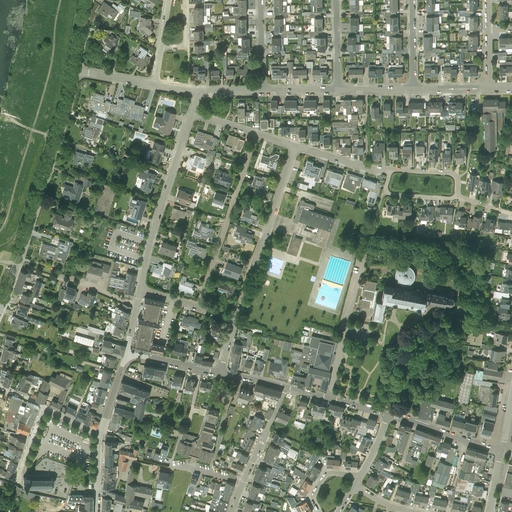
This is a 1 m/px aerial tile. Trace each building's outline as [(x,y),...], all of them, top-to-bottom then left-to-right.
[(134,0),(139,3),(140,0),(143,0),(145,1),(148,3),(147,5),(146,7),(150,10),(152,7),(156,0),(134,0)] [(499,4),(499,7),(499,11),(507,11),(507,4),(507,3),(507,1),(501,1),(501,4),(499,4)] [(99,8),(98,10),(99,10),(99,9),(103,11),(104,11),(107,13),(108,14),(107,16),(113,20),(114,19),(118,12),(119,13),(121,10),(123,11),(126,7),(123,5),(124,6),(123,8),(122,7),(120,9),(117,6),(113,4),(111,7),(104,2),(99,8)] [(194,8),(194,12),(195,12),(195,16),(206,15),(206,8),(212,8),(212,3),(204,4),(204,8),(203,8),(194,8)] [(466,10),(457,10),(457,13),(473,13),(473,10),(477,10),(477,3),(466,3),(466,10)] [(358,4),(350,4),(350,11),(355,11),(355,14),(374,14),(374,11),(370,11),(371,11),(358,11),(358,4)] [(385,11),(385,14),(388,14),(389,14),(389,11),(395,11),(398,11),(398,4),(389,4),(389,7),(386,8),(386,11),(385,11)] [(233,6),(233,15),(237,15),(244,15),(244,12),(246,12),(246,10),(246,6),(246,5),(233,6)] [(274,15),(283,15),(287,15),(290,15),(290,12),(287,12),(287,5),(286,5),(282,5),(274,5),(274,12),(274,15)] [(311,12),(307,12),(307,15),(309,15),(319,15),(319,11),(321,11),(322,11),(322,5),(314,5),(311,5),(311,12)] [(435,16),(426,16),(426,23),(438,23),(438,16),(439,16),(439,13),(435,13),(435,16)] [(473,13),(457,13),(458,16),(461,16),(465,16),(465,22),(477,22),(477,16),(473,16),(473,13)] [(350,17),(350,24),(358,24),(358,17),(363,17),(363,14),(374,14),(355,14),(355,17),(350,17)] [(385,14),(385,17),(386,17),(386,23),(387,23),(398,23),(398,17),(398,16),(389,16),(389,14),(388,14),(385,14)] [(195,19),(194,19),(194,23),(195,23),(203,23),(203,24),(205,24),(205,27),(210,27),(210,24),(207,24),(207,15),(206,15),(195,16),(195,19)] [(230,15),(223,16),(223,20),(229,20),(229,18),(234,18),(235,18),(236,18),(236,22),(238,22),(238,25),(246,25),(246,19),(246,18),(244,18),(238,18),(237,18),(237,15),(233,15),(230,15)] [(319,15),(309,15),(309,17),(314,18),(314,24),(322,24),(322,18),(322,17),(321,17),(319,17),(319,15)] [(140,17),(139,23),(141,23),(140,26),(146,31),(145,32),(149,35),(153,30),(152,30),(149,27),(150,25),(151,20),(151,18),(140,17)] [(461,29),(461,32),(467,32),(467,29),(469,29),(477,29),(477,22),(465,22),(465,29),(461,29)] [(428,33),(436,33),(440,33),(440,29),(439,29),(439,23),(426,23),(427,30),(428,30),(428,33)] [(282,25),(275,25),(275,31),(283,31),(284,34),(288,34),(293,34),(293,31),(289,31),(289,30),(286,30),(286,24),(282,25)] [(310,31),(310,34),(318,34),(318,31),(322,31),(322,24),(314,24),(314,31),(313,31),(310,31)] [(233,32),(231,32),(231,35),(233,35),(238,35),(244,35),(244,32),(247,32),(246,25),(238,25),(235,25),(235,32),(233,32)] [(96,45),(95,46),(98,48),(99,47),(106,52),(108,50),(111,52),(111,51),(113,52),(117,45),(117,44),(118,41),(117,41),(116,40),(117,38),(114,36),(113,37),(110,35),(109,37),(106,34),(105,36),(103,35),(101,33),(99,36),(101,37),(100,40),(99,39),(96,43),(97,44),(96,45)] [(389,33),(385,33),(385,36),(389,36),(389,43),(401,43),(401,39),(401,36),(396,36),(393,36),(393,33),(389,33)] [(428,36),(424,36),(424,38),(424,43),(432,42),(436,42),(436,36),(440,36),(440,33),(436,33),(428,33),(428,36)] [(310,37),(314,37),(314,44),(326,44),(325,38),(325,37),(318,37),(318,34),(310,34),(310,37)] [(202,44),(194,44),(195,51),(202,51),(202,52),(206,52),(206,44),(210,44),(210,40),(202,40),(202,41),(202,44)] [(432,42),(424,43),(424,49),(424,52),(431,52),(440,52),(440,49),(436,49),(436,47),(432,47),(432,42)] [(356,43),(348,43),(348,50),(350,50),(350,53),(355,53),(356,53),(360,53),(365,53),(365,50),(360,50),(360,43),(359,43),(356,43)] [(389,49),(388,49),(388,53),(392,53),(392,50),(401,49),(401,43),(389,43),(389,49)] [(132,55),(129,60),(141,69),(149,58),(145,55),(148,51),(139,45),(137,48),(141,51),(142,51),(137,58),(136,58),(132,55)] [(242,51),(237,51),(237,54),(241,54),(248,54),(248,51),(250,51),(250,45),(242,45),(242,51)] [(382,65),(376,65),(376,76),(383,76),(382,68),(382,67),(385,67),(385,53),(382,53),(381,53),(382,57),(382,65)] [(444,58),(441,58),(441,65),(444,65),(444,66),(444,75),(451,75),(451,63),(450,63),(448,62),(446,62),(445,63),(444,63),(444,58)] [(457,63),(451,63),(451,75),(457,75),(457,70),(457,64),(460,64),(460,58),(457,58),(457,63)] [(463,58),(460,58),(460,64),(463,64),(463,70),(463,75),(470,75),(470,63),(463,63),(463,58)] [(293,61),(290,62),(290,73),(293,73),(293,77),(300,77),(300,66),(297,66),(297,65),(293,65),(293,61)] [(302,66),(300,66),(300,77),(307,76),(307,73),(309,73),(309,67),(309,61),(306,61),(306,69),(303,69),(302,66)] [(283,66),(280,66),(280,69),(280,77),(287,77),(287,73),(290,73),(290,62),(286,62),(286,65),(283,66)] [(239,68),(237,68),(237,70),(237,73),(240,73),(241,77),(248,77),(247,69),(250,69),(250,64),(244,64),(244,68),(240,68),(240,69),(239,68)] [(280,65),(271,65),(271,70),(273,70),(273,77),(280,77),(280,69),(280,66),(280,65)] [(355,65),(346,65),(346,69),(349,69),(349,76),(356,76),(356,65),(355,65)] [(229,68),(226,68),(227,73),(227,77),(234,77),(233,70),(237,70),(237,68),(237,66),(232,66),(229,66),(229,68)] [(198,67),(194,67),(194,73),(198,73),(198,78),(203,78),(205,78),(205,76),(206,76),(205,70),(198,70),(198,67)] [(92,96),(90,100),(93,101),(91,109),(98,111),(99,110),(102,111),(102,112),(106,114),(110,102),(106,101),(105,103),(103,102),(104,99),(103,99),(104,95),(93,92),(92,95),(91,95),(91,96),(92,96)] [(113,103),(110,111),(114,112),(115,109),(124,112),(125,109),(130,111),(129,114),(132,115),(131,117),(140,120),(144,122),(147,114),(143,113),(145,107),(141,106),(137,105),(136,106),(133,105),(134,104),(135,101),(124,98),(123,100),(118,98),(117,104),(113,103)] [(346,100),(340,100),(340,104),(341,106),(346,106),(346,114),(348,114),(350,114),(350,107),(350,99),(350,100),(346,100)] [(359,99),(350,99),(350,107),(353,107),(353,106),(358,106),(359,114),(363,114),(363,105),(364,105),(364,101),(363,101),(363,102),(362,102),(362,99),(359,100),(359,99)] [(484,112),(481,112),(481,115),(482,115),(482,120),(485,120),(485,123),(485,130),(486,130),(486,138),(485,138),(485,145),(486,145),(486,149),(495,150),(495,145),(497,144),(497,131),(503,131),(503,111),(506,111),(506,102),(502,102),(502,101),(498,101),(498,100),(494,100),(494,99),(487,99),(487,100),(483,100),(483,109),(484,109),(484,112)] [(277,100),(271,100),(271,110),(275,110),(275,112),(281,112),(281,105),(277,105),(277,100)] [(285,105),(281,105),(281,112),(287,112),(287,109),(291,109),(291,100),(285,100),(285,105)] [(297,100),(291,100),(291,109),(294,109),(294,112),(300,112),(300,105),(297,105),(297,100)] [(304,105),(300,105),(300,112),(306,112),(306,109),(310,109),(310,100),(304,100),(304,105)] [(316,100),(310,100),(310,109),(314,109),(314,112),(320,112),(320,105),(316,105),(316,100)] [(323,105),(320,105),(320,112),(326,112),(326,109),(330,109),(330,100),(323,100),(323,105)] [(403,101),(396,101),(396,112),(399,112),(399,116),(406,116),(406,107),(403,107),(403,101)] [(244,102),(238,102),(238,111),(249,111),(249,108),(249,106),(244,106),(244,102)] [(408,108),(406,107),(406,116),(406,117),(406,119),(409,119),(409,116),(412,116),(412,114),(412,112),(416,112),(415,102),(408,102),(408,108)] [(422,102),(415,102),(416,112),(419,112),(419,114),(419,115),(419,116),(422,116),(426,116),(425,107),(422,107),(422,102)] [(426,105),(425,105),(425,107),(426,116),(430,116),(430,114),(436,114),(436,113),(436,102),(429,102),(429,104),(426,104),(426,105)] [(442,102),(436,102),(436,113),(440,112),(440,116),(442,116),(446,116),(446,105),(442,105),(442,102)] [(448,105),(446,105),(446,116),(446,119),(449,119),(449,114),(449,112),(456,112),(456,102),(449,102),(448,102),(448,105)] [(462,102),(456,102),(456,112),(456,114),(461,114),(460,111),(463,111),(463,114),(466,114),(465,105),(462,105),(462,102)] [(390,103),(383,103),(384,114),(388,114),(390,114),(391,118),(389,118),(389,121),(394,121),(394,112),(393,112),(390,112),(390,103)] [(378,106),(371,106),(371,117),(375,117),(375,121),(379,121),(382,121),(382,113),(379,113),(378,106)] [(156,115),(153,126),(158,128),(158,130),(169,134),(170,134),(171,130),(172,126),(173,125),(172,124),(175,114),(165,110),(163,118),(158,116),(156,115)] [(249,111),(238,111),(238,120),(244,120),(244,115),(249,115),(249,114),(249,111)] [(341,122),(332,122),(332,126),(336,126),(357,126),(357,122),(358,122),(357,119),(358,119),(358,114),(351,114),(351,119),(349,119),(349,122),(348,122),(341,122)] [(81,131),(80,132),(81,133),(82,134),(81,135),(85,136),(85,137),(85,138),(88,139),(88,140),(88,141),(90,141),(91,141),(91,140),(96,142),(97,139),(101,125),(103,120),(92,116),(90,121),(90,122),(88,123),(88,124),(89,125),(88,128),(84,127),(83,130),(82,130),(81,131)] [(267,119),(261,119),(261,128),(268,128),(268,122),(271,122),(271,128),(273,128),(274,128),(274,119),(267,119)] [(312,126),(308,126),(308,131),(308,137),(312,137),(312,143),(318,143),(318,133),(318,129),(312,129),(312,127),(312,126)] [(357,126),(336,126),(336,131),(341,131),(349,131),(349,134),(351,134),(351,138),(358,138),(358,134),(358,131),(357,131),(357,126)] [(301,127),(295,127),(295,133),(299,133),(299,139),(305,139),(305,129),(301,129),(301,127)] [(198,131),(194,144),(199,146),(208,149),(209,149),(209,148),(212,149),(216,138),(212,137),(213,136),(205,134),(202,132),(198,131)] [(326,134),(320,134),(320,141),(324,141),(324,147),(330,147),(330,137),(326,137),(326,134)] [(224,149),(230,151),(231,148),(235,150),(236,149),(240,150),(244,140),(238,138),(238,139),(235,138),(235,137),(229,135),(225,147),(225,146),(224,149)] [(350,138),(346,138),(346,143),(346,147),(341,147),(341,149),(341,153),(340,153),(346,153),(350,153),(350,145),(350,138)] [(353,145),(350,145),(350,153),(359,153),(363,153),(363,151),(364,151),(364,147),(363,147),(363,138),(359,138),(359,147),(353,147),(353,145)] [(424,145),(417,145),(417,160),(420,160),(420,158),(424,158),(424,153),(424,150),(427,150),(427,141),(424,141),(424,145)] [(151,151),(148,160),(150,160),(158,163),(159,163),(162,154),(164,148),(163,147),(164,145),(156,142),(155,145),(153,144),(151,151)] [(433,148),(429,148),(429,149),(430,160),(437,160),(437,153),(440,153),(440,142),(435,142),(435,148),(433,148)] [(374,151),(372,151),(372,158),(382,158),(382,155),(385,155),(385,143),(374,143),(374,147),(374,151)] [(403,148),(401,148),(401,153),(402,153),(402,156),(408,156),(408,158),(411,158),(411,143),(407,143),(408,145),(403,145),(403,148)] [(387,146),(387,149),(390,149),(389,155),(394,156),(394,158),(397,158),(398,146),(390,146),(387,146)] [(445,151),(442,151),(442,162),(451,162),(450,149),(451,146),(446,146),(446,149),(445,151)] [(459,149),(455,149),(455,151),(456,163),(461,163),(460,161),(463,161),(463,159),(466,159),(466,147),(459,147),(459,149)] [(74,159),(72,164),(77,165),(78,162),(82,163),(90,166),(94,156),(85,153),(85,154),(76,151),(75,155),(74,155),(73,159),(74,159)] [(189,160),(186,168),(191,169),(195,171),(196,167),(203,170),(205,164),(210,166),(212,159),(213,159),(214,156),(207,153),(206,158),(195,155),(194,158),(190,157),(189,159),(189,160)] [(260,162),(259,166),(266,168),(266,166),(271,168),(274,169),(277,161),(275,160),(278,158),(279,155),(276,154),(270,157),(262,155),(260,162)] [(304,166),(302,172),(303,172),(303,173),(309,175),(309,174),(320,177),(318,181),(319,181),(324,166),(323,166),(323,168),(313,164),(313,162),(307,160),(305,166),(304,166)] [(141,167),(139,174),(143,176),(143,177),(145,178),(143,185),(141,184),(140,188),(150,191),(152,187),(151,187),(153,181),(154,178),(155,176),(155,175),(147,172),(148,169),(141,167)] [(218,169),(214,181),(218,183),(219,180),(226,182),(225,184),(229,186),(231,179),(231,178),(232,176),(230,175),(229,175),(229,173),(218,169)] [(328,169),(325,180),(338,185),(337,188),(338,188),(343,172),(337,170),(336,171),(333,170),(328,169)] [(345,180),(343,185),(355,190),(357,185),(360,186),(361,182),(356,181),(357,180),(358,176),(353,175),(347,173),(346,177),(345,180)] [(467,186),(467,189),(474,190),(474,188),(478,188),(478,187),(479,179),(480,175),(470,173),(468,181),(467,186)] [(253,180),(252,185),(260,188),(259,191),(263,193),(264,191),(267,192),(270,184),(268,184),(269,181),(268,180),(268,178),(263,176),(262,177),(255,175),(253,180)] [(84,178),(82,184),(90,187),(92,180),(84,178)] [(362,183),(362,186),(371,189),(367,201),(369,202),(374,204),(377,197),(379,188),(378,187),(375,186),(376,182),(373,181),(364,178),(362,183)] [(479,179),(478,187),(480,188),(480,191),(487,192),(489,181),(479,179)] [(492,180),(491,188),(496,189),(495,192),(493,192),(493,196),(496,197),(500,198),(501,198),(503,190),(501,190),(503,182),(492,180)] [(65,185),(63,193),(70,196),(69,199),(78,202),(84,185),(75,182),(73,187),(65,185)] [(296,187),(298,187),(307,190),(308,185),(298,182),(296,186),(296,187)] [(179,189),(176,197),(181,199),(180,203),(194,208),(194,207),(196,208),(197,204),(195,203),(191,202),(194,193),(186,190),(186,192),(179,189)] [(216,192),(213,201),(223,204),(226,195),(216,192)] [(132,197),(129,206),(133,207),(130,216),(141,219),(142,216),(142,213),(141,213),(143,208),(144,208),(146,202),(132,197)] [(291,237),(286,252),(297,256),(302,239),(295,237),(296,232),(306,236),(308,236),(312,238),(317,239),(317,240),(316,244),(325,247),(335,218),(329,216),(312,210),(312,209),(314,208),(315,206),(314,204),(307,202),(305,202),(304,200),(302,199),(301,200),(300,200),(299,204),(297,205),(297,207),(298,209),(295,217),(293,218),(293,220),(293,222),(295,222),(294,225),(295,226),(293,231),(292,236),(291,236),(291,237)] [(386,203),(386,208),(387,209),(387,213),(393,213),(393,222),(398,222),(398,218),(399,210),(395,210),(396,205),(396,204),(386,203)] [(399,210),(398,218),(405,219),(406,214),(411,214),(412,205),(407,205),(403,204),(403,205),(403,210),(399,210)] [(420,216),(420,220),(426,220),(426,219),(433,219),(434,206),(429,206),(429,207),(427,207),(427,208),(422,208),(421,216),(420,216)] [(436,212),(436,220),(440,221),(440,218),(447,219),(452,219),(453,208),(448,207),(448,209),(445,208),(445,207),(440,207),(440,212),(436,212)] [(54,220),(52,226),(60,228),(61,226),(71,229),(72,226),(73,222),(74,219),(71,218),(73,211),(65,208),(65,209),(64,213),(63,216),(56,214),(56,215),(54,215),(53,219),(54,219),(54,220)] [(171,215),(170,218),(177,220),(183,222),(185,214),(190,216),(192,211),(192,210),(186,209),(185,212),(173,208),(171,214),(171,213),(171,214),(171,215)] [(243,214),(241,219),(243,219),(257,224),(258,219),(257,219),(259,214),(244,209),(243,214)] [(455,224),(454,228),(458,229),(459,225),(464,226),(466,217),(462,216),(463,211),(458,210),(456,224),(455,224)] [(469,218),(467,227),(472,228),(472,226),(479,227),(480,216),(474,215),(474,218),(469,218)] [(482,222),(481,231),(488,232),(488,230),(492,230),(494,219),(489,219),(489,218),(486,218),(485,223),(482,222)] [(498,222),(497,227),(511,229),(510,234),(511,234),(511,223),(506,223),(498,222)] [(194,230),(193,235),(200,238),(200,236),(207,238),(207,237),(211,238),(214,229),(208,227),(209,224),(206,223),(206,224),(200,223),(198,231),(194,230)] [(234,232),(233,235),(238,237),(241,238),(241,240),(240,242),(245,244),(245,241),(250,243),(253,235),(246,233),(247,228),(237,225),(235,233),(234,232)] [(188,239),(186,246),(191,248),(188,255),(204,260),(207,252),(205,252),(206,249),(196,245),(197,242),(188,239)] [(56,248),(55,252),(58,253),(57,257),(62,258),(60,262),(64,263),(70,245),(71,246),(73,242),(66,240),(65,243),(58,241),(57,245),(58,245),(57,248),(56,248)] [(162,245),(159,252),(173,257),(172,258),(173,258),(177,246),(163,241),(162,245)] [(41,248),(38,255),(46,257),(46,254),(47,251),(54,253),(53,256),(52,259),(56,260),(57,257),(58,253),(55,252),(56,248),(43,243),(41,248)] [(90,260),(85,275),(86,275),(92,277),(99,279),(100,276),(107,277),(110,265),(101,263),(99,263),(99,262),(90,260)] [(109,278),(107,285),(118,287),(117,290),(124,292),(124,295),(132,296),(132,297),(134,290),(133,290),(136,274),(130,272),(127,272),(125,278),(115,276),(118,262),(115,261),(114,260),(110,275),(109,278)] [(155,266),(153,271),(157,272),(168,276),(170,271),(170,269),(172,265),(164,262),(163,265),(158,264),(157,267),(155,266)] [(226,266),(225,270),(226,270),(225,274),(237,278),(239,272),(240,272),(242,268),(227,262),(227,263),(226,266)] [(374,307),(372,315),(384,317),(385,309),(386,309),(386,306),(387,299),(388,299),(388,300),(392,300),(391,301),(392,301),(399,302),(404,303),(410,304),(415,305),(423,306),(426,307),(427,301),(445,304),(444,307),(451,308),(452,304),(454,302),(454,301),(455,299),(453,297),(454,293),(447,292),(446,294),(428,291),(427,294),(423,293),(422,293),(421,295),(411,293),(412,289),(411,288),(412,288),(412,287),(412,286),(411,285),(410,285),(409,285),(408,283),(409,282),(410,282),(411,281),(412,280),(413,279),(413,278),(413,277),(414,276),(414,275),(414,274),(413,273),(413,272),(413,271),(412,270),(411,269),(411,268),(410,268),(409,267),(408,267),(407,267),(404,267),(402,267),(400,269),(398,271),(397,273),(396,275),(397,278),(398,280),(400,282),(402,283),(400,287),(399,287),(404,288),(404,292),(394,290),(394,287),(384,285),(383,290),(377,289),(377,290),(374,307)] [(20,270),(17,281),(23,283),(24,280),(29,281),(31,273),(20,270)] [(180,283),(178,290),(187,293),(188,295),(190,296),(191,295),(191,294),(192,294),(194,289),(192,289),(194,283),(186,281),(185,280),(187,277),(183,276),(180,283)] [(502,281),(501,285),(504,286),(503,290),(511,291),(511,283),(510,283),(511,279),(503,278),(503,282),(502,281)] [(358,305),(358,306),(362,307),(369,308),(370,306),(374,307),(377,290),(375,289),(377,282),(365,280),(364,287),(364,288),(364,289),(363,289),(363,290),(362,296),(362,297),(362,299),(359,298),(359,299),(358,305)] [(17,281),(14,290),(22,293),(23,293),(25,294),(28,285),(23,283),(17,281)] [(220,283),(217,293),(218,293),(219,289),(227,291),(226,296),(231,297),(234,288),(235,285),(230,283),(229,286),(220,283)] [(61,288),(58,299),(62,300),(63,298),(69,300),(69,298),(75,300),(77,293),(75,292),(75,291),(76,288),(76,287),(75,288),(67,285),(65,289),(61,288)] [(34,286),(31,295),(37,297),(40,288),(34,286)] [(82,293),(80,298),(92,303),(91,302),(93,299),(94,299),(94,298),(95,298),(95,296),(95,295),(88,292),(87,295),(82,293)] [(22,293),(20,300),(26,302),(25,305),(29,306),(42,311),(42,310),(43,307),(32,303),(34,296),(25,294),(23,293),(22,293)] [(133,337),(130,347),(131,347),(132,349),(132,348),(138,349),(137,350),(142,351),(149,352),(149,350),(150,350),(155,351),(156,351),(161,352),(162,352),(163,346),(163,345),(162,345),(160,345),(158,344),(156,344),(152,343),(151,343),(152,339),(154,326),(158,327),(159,321),(161,312),(162,307),(163,302),(156,300),(156,299),(153,298),(153,299),(144,297),(143,303),(140,317),(138,317),(136,322),(137,322),(135,332),(134,332),(133,337)] [(500,306),(511,308),(511,307),(509,307),(510,303),(511,304),(511,302),(511,299),(508,299),(504,298),(501,298),(501,301),(500,301),(500,302),(501,302),(500,306)] [(16,309),(16,310),(16,311),(16,312),(19,313),(26,316),(29,306),(25,305),(19,303),(19,304),(19,305),(19,306),(17,306),(17,307),(16,307),(16,308),(16,309)] [(115,309),(114,312),(116,312),(128,317),(130,312),(131,307),(123,304),(122,304),(122,305),(121,308),(116,306),(115,309)] [(497,305),(496,313),(498,314),(498,318),(503,319),(509,320),(510,313),(511,308),(500,306),(498,306),(497,305)] [(114,318),(126,322),(128,317),(116,312),(116,314),(114,318)] [(11,318),(10,321),(11,322),(11,323),(20,327),(22,323),(26,325),(28,320),(40,324),(41,323),(41,321),(26,316),(19,313),(17,318),(13,316),(13,318),(11,318)] [(110,316),(109,319),(111,319),(113,320),(112,323),(115,324),(124,327),(126,322),(114,318),(110,316)] [(184,316),(182,324),(186,326),(186,325),(188,326),(189,326),(189,325),(194,327),(199,329),(201,323),(197,322),(198,319),(191,317),(191,318),(188,317),(184,316)] [(109,326),(107,330),(108,330),(112,332),(111,332),(117,335),(121,336),(124,328),(124,327),(115,324),(112,323),(111,323),(110,322),(109,326)] [(212,329),(210,334),(218,336),(221,327),(216,325),(213,324),(212,329)] [(494,332),(492,343),(499,344),(500,340),(506,341),(507,335),(503,334),(503,333),(494,332)] [(4,344),(2,349),(14,352),(15,347),(16,345),(11,344),(12,341),(13,341),(14,336),(6,334),(5,339),(4,344)] [(75,335),(73,340),(92,346),(93,340),(75,335)] [(303,349),(302,352),(312,354),(311,361),(310,361),(309,364),(310,364),(309,366),(309,367),(308,372),(307,374),(313,376),(318,377),(327,339),(311,335),(309,346),(307,345),(304,344),(303,349)] [(102,344),(100,349),(111,353),(122,356),(124,351),(125,346),(122,345),(119,344),(111,341),(104,338),(102,344)] [(327,339),(318,377),(323,378),(321,387),(326,389),(327,389),(331,371),(329,371),(331,364),(332,364),(335,354),(333,354),(334,350),(336,351),(338,343),(336,342),(336,341),(327,339)] [(172,349),(172,352),(179,353),(186,355),(189,341),(184,340),(182,340),(180,340),(179,343),(175,342),(174,349),(172,349)] [(233,346),(232,351),(241,352),(242,348),(242,347),(245,348),(246,346),(247,341),(241,340),(240,343),(234,342),(233,346)] [(481,347),(480,348),(484,348),(484,347),(491,349),(491,353),(490,358),(503,360),(504,355),(505,351),(503,350),(496,349),(495,349),(496,346),(495,346),(481,343),(481,347)] [(196,354),(194,363),(201,364),(203,354),(205,346),(201,345),(200,352),(200,353),(197,352),(196,354)] [(0,357),(0,359),(3,359),(7,360),(8,357),(13,358),(16,357),(17,353),(15,353),(14,352),(2,349),(1,355),(0,357)] [(293,374),(291,384),(297,385),(300,373),(301,367),(307,368),(307,366),(308,365),(302,363),(300,363),(301,358),(304,359),(310,361),(311,361),(312,354),(302,352),(294,350),(294,353),(293,356),(292,361),(296,362),(297,362),(296,369),(295,369),(293,374)] [(232,351),(230,360),(233,360),(230,371),(236,372),(239,361),(241,352),(232,351)] [(244,366),(243,368),(244,368),(250,370),(253,361),(253,360),(255,360),(255,359),(256,358),(257,352),(254,351),(253,356),(248,354),(247,358),(246,360),(245,360),(244,366)] [(203,354),(201,364),(212,366),(213,360),(208,359),(209,356),(203,354)] [(103,359),(102,362),(104,363),(103,363),(113,366),(115,358),(106,356),(105,359),(103,359)] [(263,361),(264,359),(262,359),(261,360),(255,359),(255,360),(255,361),(253,370),(261,372),(263,366),(262,366),(263,361)] [(270,362),(268,372),(278,374),(279,373),(284,374),(286,365),(287,360),(282,359),(282,360),(281,364),(273,363),(270,362)] [(476,369),(474,378),(479,379),(482,380),(483,377),(487,378),(487,376),(497,378),(500,376),(501,370),(496,369),(498,362),(484,360),(484,364),(483,371),(476,369)] [(143,370),(142,374),(152,376),(154,367),(151,366),(148,366),(144,365),(143,370)] [(154,367),(152,376),(162,378),(164,369),(156,367),(155,367),(154,367)] [(99,372),(97,377),(101,378),(109,381),(112,372),(103,369),(100,368),(98,372),(99,372)] [(2,383),(2,384),(8,386),(11,378),(7,377),(7,376),(7,374),(8,375),(10,370),(7,369),(4,375),(5,375),(3,380),(2,383)] [(17,390),(16,391),(20,392),(21,392),(26,394),(26,393),(29,385),(25,384),(26,381),(30,383),(31,383),(35,384),(36,385),(39,379),(43,381),(44,378),(30,373),(29,374),(28,374),(28,375),(24,374),(17,390)] [(36,397),(35,399),(43,403),(44,402),(48,393),(46,393),(51,383),(62,389),(58,400),(57,400),(63,403),(68,390),(67,390),(70,385),(70,384),(71,380),(72,378),(62,373),(60,373),(59,374),(56,373),(55,376),(51,375),(48,381),(44,379),(39,389),(40,390),(37,395),(36,397)] [(300,373),(297,385),(304,387),(304,385),(306,377),(303,376),(304,374),(300,373)] [(307,374),(305,384),(311,385),(313,376),(307,374)] [(173,380),(172,383),(173,384),(175,384),(176,384),(175,388),(180,389),(182,376),(174,375),(173,380)] [(93,380),(92,384),(95,385),(98,386),(103,387),(104,385),(107,386),(109,381),(101,378),(100,379),(99,382),(93,380)] [(187,380),(185,391),(189,392),(190,389),(190,388),(193,389),(193,390),(193,391),(194,391),(196,385),(194,384),(195,380),(190,379),(190,381),(187,380)] [(121,381),(118,390),(118,391),(131,395),(129,401),(136,404),(137,400),(146,402),(149,392),(135,386),(121,381)] [(201,381),(199,388),(205,390),(205,391),(208,392),(211,382),(208,382),(207,383),(201,381)] [(256,384),(254,392),(259,393),(262,394),(261,396),(264,397),(265,394),(265,392),(263,392),(264,387),(265,386),(256,384)] [(95,385),(94,387),(96,388),(96,391),(98,391),(97,394),(104,396),(106,390),(103,389),(102,389),(103,387),(98,386),(95,385)] [(481,385),(480,390),(484,390),(482,403),(487,403),(487,404),(496,405),(496,403),(498,392),(496,392),(496,387),(490,386),(486,386),(481,385)] [(264,387),(263,392),(265,392),(265,394),(271,395),(270,397),(274,398),(274,397),(279,398),(281,393),(282,392),(282,391),(279,390),(276,389),(265,386),(264,387)] [(240,388),(238,395),(248,398),(250,393),(251,391),(240,388)] [(287,392),(275,417),(276,418),(277,418),(286,422),(286,423),(293,426),(294,423),(295,420),(299,410),(292,408),(289,414),(285,412),(293,395),(291,394),(287,392)] [(432,402),(431,405),(435,406),(448,409),(451,410),(453,411),(455,403),(438,399),(440,393),(435,392),(432,402)] [(94,393),(92,399),(93,402),(96,402),(98,401),(102,402),(103,402),(104,402),(104,400),(104,399),(103,399),(104,396),(97,394),(94,393)] [(230,405),(227,414),(232,415),(234,411),(243,413),(247,401),(248,398),(238,395),(237,398),(236,402),(235,407),(230,405)] [(12,396),(8,408),(9,408),(19,411),(18,413),(20,413),(23,415),(25,411),(24,410),(25,408),(27,403),(18,400),(19,398),(16,397),(12,396)] [(297,405),(296,409),(298,409),(301,410),(302,410),(303,407),(305,408),(306,408),(308,401),(300,399),(299,406),(297,405)] [(422,406),(420,414),(424,415),(423,417),(427,418),(431,420),(435,408),(434,408),(434,406),(435,406),(431,405),(432,402),(422,399),(420,406),(422,406)] [(52,400),(50,405),(59,410),(61,405),(62,405),(63,403),(57,400),(57,402),(53,400),(52,400)] [(65,408),(63,412),(73,416),(76,409),(78,404),(69,400),(67,403),(67,404),(65,408)] [(114,406),(113,412),(119,414),(132,418),(133,418),(142,420),(143,415),(144,411),(146,402),(137,400),(136,404),(134,411),(116,406),(114,406)] [(25,411),(23,415),(28,416),(26,422),(32,424),(38,407),(38,406),(33,404),(27,402),(27,403),(25,408),(24,410),(25,411)] [(312,412),(311,415),(315,416),(315,415),(317,415),(318,414),(319,414),(318,417),(322,418),(322,415),(323,415),(325,406),(314,403),(312,412)] [(330,404),(328,409),(333,410),(332,413),(336,414),(336,416),(341,418),(342,415),(344,408),(344,407),(330,403),(330,404)] [(180,441),(177,451),(192,455),(196,457),(211,461),(214,451),(211,450),(214,441),(215,440),(216,437),(216,436),(212,435),(219,411),(212,409),(211,409),(212,406),(208,405),(207,408),(206,409),(204,415),(198,437),(183,432),(182,433),(181,439),(185,440),(184,442),(180,441)] [(484,422),(480,434),(490,437),(492,429),(495,417),(496,418),(497,413),(496,412),(498,408),(485,405),(484,409),(482,414),(482,416),(481,419),(482,419),(481,421),(484,422)] [(79,410),(75,417),(81,420),(85,413),(86,414),(89,409),(86,406),(85,408),(80,406),(79,410)] [(269,407),(264,416),(269,419),(274,410),(271,408),(269,407)] [(9,408),(6,420),(8,421),(13,423),(14,423),(12,428),(16,429),(16,430),(28,434),(31,426),(32,424),(26,422),(28,416),(23,415),(20,413),(18,413),(19,411),(9,408)] [(444,418),(442,425),(443,425),(448,427),(450,420),(448,419),(451,410),(448,409),(447,410),(448,410),(447,412),(446,412),(445,415),(444,418)] [(89,410),(83,421),(89,424),(95,427),(96,427),(101,417),(97,415),(95,414),(89,410)] [(110,420),(108,429),(114,431),(114,430),(116,422),(117,422),(119,423),(121,416),(119,415),(119,414),(113,412),(110,420)] [(437,416),(435,423),(436,423),(442,425),(444,418),(445,415),(438,413),(437,416)] [(250,418),(246,426),(255,430),(257,426),(260,428),(264,420),(254,416),(253,420),(250,418)] [(342,418),(339,428),(340,428),(346,429),(349,419),(342,417),(342,418)] [(464,421),(461,429),(463,429),(463,430),(468,431),(474,433),(477,423),(474,422),(475,417),(471,417),(470,421),(466,419),(466,420),(464,419),(464,421)] [(349,419),(346,429),(347,430),(348,429),(350,430),(352,431),(353,431),(354,432),(355,428),(358,429),(358,428),(359,426),(361,420),(353,418),(352,420),(349,419)] [(358,429),(358,431),(365,434),(366,429),(367,426),(374,428),(374,425),(376,420),(368,418),(367,421),(367,422),(361,420),(359,426),(358,428),(358,429)] [(453,418),(451,426),(461,429),(464,421),(453,418)] [(400,433),(395,446),(398,447),(406,426),(406,425),(400,423),(399,424),(397,432),(400,433)] [(398,447),(397,450),(404,452),(410,432),(411,428),(412,427),(406,425),(406,426),(398,447)] [(412,440),(411,443),(415,444),(421,446),(422,447),(424,441),(427,433),(427,432),(416,428),(415,429),(414,433),(412,438),(412,440)] [(246,439),(242,446),(250,450),(255,439),(253,439),(252,438),(255,432),(249,429),(244,439),(246,439)] [(357,433),(357,434),(360,435),(358,441),(361,442),(368,445),(371,439),(365,437),(364,436),(363,436),(364,433),(358,431),(357,433)] [(276,432),(273,439),(282,444),(280,447),(297,455),(298,452),(290,448),(291,446),(285,443),(286,441),(282,440),(284,436),(276,432)] [(422,447),(422,449),(425,450),(426,448),(426,447),(428,448),(429,444),(430,442),(438,445),(439,445),(439,443),(441,438),(441,437),(436,435),(432,434),(427,432),(427,433),(424,441),(422,447)] [(9,441),(15,443),(23,446),(24,445),(24,444),(24,443),(25,440),(23,440),(16,437),(11,435),(9,441)] [(438,445),(436,451),(441,453),(441,452),(447,454),(445,459),(444,462),(451,465),(453,461),(457,449),(450,447),(451,443),(444,441),(443,444),(439,443),(439,445),(438,445)] [(104,442),(104,453),(111,453),(112,453),(112,447),(116,447),(116,444),(116,442),(104,442)] [(358,447),(358,448),(365,451),(368,445),(361,442),(358,447)] [(9,444),(7,449),(12,451),(21,454),(23,449),(14,446),(9,444)] [(155,451),(153,457),(163,461),(164,457),(165,457),(169,446),(164,444),(163,447),(161,447),(160,453),(155,451)] [(220,444),(218,451),(221,452),(222,450),(222,449),(225,449),(225,448),(226,449),(227,446),(226,446),(226,445),(220,444)] [(408,452),(407,453),(411,455),(417,448),(421,452),(421,451),(422,449),(422,447),(421,446),(415,444),(408,452)] [(270,445),(267,452),(278,457),(279,455),(281,451),(284,452),(287,454),(288,454),(296,458),(297,455),(280,447),(279,449),(278,448),(270,445)] [(460,469),(458,476),(468,479),(471,471),(472,468),(473,465),(477,450),(468,448),(467,447),(465,455),(466,455),(465,459),(463,459),(460,469)] [(120,450),(117,469),(119,469),(121,470),(125,471),(128,462),(127,462),(125,461),(126,456),(128,457),(129,457),(136,459),(137,453),(138,449),(134,448),(133,452),(129,451),(129,452),(122,450),(120,450)] [(6,449),(4,454),(10,457),(18,460),(21,454),(12,451),(7,449),(6,449)] [(237,453),(235,457),(238,458),(245,462),(248,455),(241,452),(238,450),(237,453)] [(473,465),(472,468),(477,469),(478,467),(483,452),(477,450),(473,465)] [(267,452),(263,458),(271,462),(273,462),(271,465),(273,466),(274,467),(279,468),(280,465),(278,464),(281,459),(278,457),(267,452)] [(476,474),(476,476),(478,477),(479,474),(482,475),(482,474),(483,470),(484,468),(483,467),(487,453),(483,452),(478,467),(477,469),(477,472),(477,473),(476,474)] [(104,453),(104,464),(112,464),(112,462),(114,462),(114,458),(113,458),(113,453),(112,453),(111,453),(104,453)] [(428,454),(425,464),(431,466),(435,456),(428,454)] [(307,463),(305,466),(308,468),(311,470),(318,474),(321,468),(315,464),(315,463),(315,462),(317,458),(311,455),(309,458),(311,459),(309,463),(307,463)] [(379,459),(375,466),(382,470),(384,466),(389,468),(391,464),(387,462),(389,459),(382,455),(380,459),(379,459)] [(6,471),(4,476),(11,477),(18,462),(11,459),(10,462),(7,467),(6,471)] [(215,460),(214,464),(221,467),(226,469),(228,466),(226,465),(226,464),(224,463),(225,461),(220,459),(219,462),(215,460)] [(440,461),(432,484),(443,488),(451,465),(444,462),(440,461)] [(232,464),(230,467),(234,468),(240,471),(243,465),(236,462),(235,464),(235,465),(232,464)] [(505,481),(503,486),(511,488),(511,463),(510,463),(509,463),(507,471),(507,472),(505,478),(505,481)] [(103,470),(103,471),(104,471),(110,472),(111,470),(117,470),(117,465),(115,465),(112,464),(104,464),(103,470)] [(259,466),(256,472),(266,476),(266,477),(272,479),(273,476),(276,470),(273,469),(271,469),(267,467),(266,468),(263,467),(263,468),(259,466)] [(126,482),(126,483),(132,484),(134,474),(135,469),(133,468),(130,468),(129,468),(128,474),(128,473),(126,482)] [(298,469),(296,471),(306,477),(307,475),(308,475),(315,479),(318,474),(311,470),(308,468),(305,473),(298,469)] [(103,471),(103,478),(111,479),(116,479),(117,479),(118,471),(117,471),(117,470),(111,470),(110,472),(104,471),(103,471)] [(294,470),(293,472),(294,473),(296,474),(302,477),(304,479),(306,477),(296,471),(294,470)] [(159,471),(157,480),(162,482),(162,483),(163,483),(163,487),(169,488),(172,474),(159,471)] [(468,479),(468,481),(475,482),(479,483),(480,479),(475,478),(476,476),(476,474),(477,473),(471,471),(468,479)] [(253,478),(260,481),(260,480),(261,480),(263,481),(264,482),(266,481),(271,482),(272,479),(266,477),(266,476),(256,472),(253,478)] [(22,489),(22,490),(25,491),(27,491),(28,492),(29,490),(29,488),(46,489),(45,492),(51,492),(51,486),(52,486),(54,484),(54,480),(52,478),(49,478),(49,475),(30,474),(27,474),(26,474),(26,475),(26,477),(25,477),(23,477),(23,485),(22,488),(22,489)] [(370,475),(366,482),(373,486),(375,483),(376,483),(377,483),(379,480),(378,480),(376,478),(370,475)] [(192,476),(187,492),(192,493),(198,477),(194,476),(192,476)] [(385,481),(383,485),(385,487),(383,490),(389,494),(391,490),(393,487),(390,485),(393,479),(391,477),(390,477),(388,477),(387,478),(385,481)] [(102,486),(110,487),(113,487),(114,487),(116,479),(111,479),(103,478),(102,486)] [(299,483),(298,483),(302,485),(309,489),(312,484),(305,479),(304,481),(301,479),(299,483)] [(212,481),(210,487),(215,489),(218,489),(219,490),(220,486),(221,483),(212,481)] [(225,486),(224,491),(226,492),(231,493),(234,484),(234,483),(226,481),(226,483),(225,486)] [(264,482),(263,484),(277,488),(279,489),(280,486),(278,485),(278,484),(271,482),(266,481),(264,482)] [(468,481),(466,489),(472,490),(471,492),(472,492),(471,495),(479,496),(485,497),(483,497),(484,492),(485,490),(482,489),(483,487),(475,485),(475,482),(468,481)] [(124,495),(122,502),(127,504),(129,504),(128,506),(141,509),(143,502),(143,501),(133,498),(134,494),(150,498),(152,489),(136,485),(132,484),(126,483),(127,483),(125,490),(125,492),(124,495)] [(253,483),(250,489),(258,492),(263,494),(264,494),(265,490),(263,490),(264,486),(263,485),(261,485),(260,486),(253,483)] [(196,487),(195,491),(200,492),(201,492),(204,493),(204,490),(205,486),(201,485),(200,486),(196,487)] [(302,485),(298,490),(305,495),(309,489),(302,485)] [(501,494),(511,496),(511,488),(503,486),(502,494),(501,494)] [(290,488),(288,492),(294,495),(298,490),(293,487),(292,489),(290,488)] [(396,490),(394,496),(401,498),(403,490),(397,488),(396,490)] [(218,489),(216,496),(220,498),(221,498),(222,498),(224,499),(229,500),(231,493),(226,492),(224,491),(221,490),(219,490),(218,489)] [(250,489),(248,495),(256,498),(256,500),(259,501),(260,497),(257,496),(258,492),(250,489)] [(403,490),(401,498),(407,500),(410,492),(403,490)] [(452,490),(450,500),(453,501),(452,507),(451,510),(458,511),(460,500),(457,499),(454,498),(455,491),(454,491),(452,490)] [(25,491),(23,497),(34,500),(35,494),(33,493),(28,492),(27,491),(25,491)] [(114,497),(113,500),(122,502),(124,495),(123,495),(115,493),(114,497)] [(415,494),(414,502),(420,503),(422,495),(418,494),(416,494),(415,494)] [(460,500),(458,511),(461,511),(464,511),(465,509),(466,503),(469,504),(471,498),(471,495),(468,494),(468,497),(468,498),(461,496),(460,500)] [(67,502),(64,508),(68,509),(70,503),(72,503),(72,499),(80,500),(82,495),(69,495),(67,502)] [(82,495),(80,500),(81,500),(81,504),(92,506),(93,497),(92,496),(91,495),(82,495)] [(422,495),(420,503),(427,505),(429,496),(422,495)] [(101,501),(101,507),(110,507),(110,508),(113,509),(113,510),(112,511),(128,511),(129,508),(126,507),(126,505),(113,501),(113,502),(110,502),(111,497),(102,496),(101,501)] [(216,496),(213,505),(226,509),(229,500),(224,499),(222,498),(221,498),(220,498),(216,496)] [(294,497),(286,497),(292,508),(295,507),(297,511),(299,511),(302,510),(309,506),(306,500),(302,503),(301,500),(297,502),(294,497)] [(434,497),(432,506),(439,507),(441,499),(440,499),(434,497)] [(441,499),(439,507),(445,509),(447,500),(441,499)] [(246,501),(245,506),(255,510),(255,507),(259,508),(260,504),(254,502),(253,503),(246,501)]
